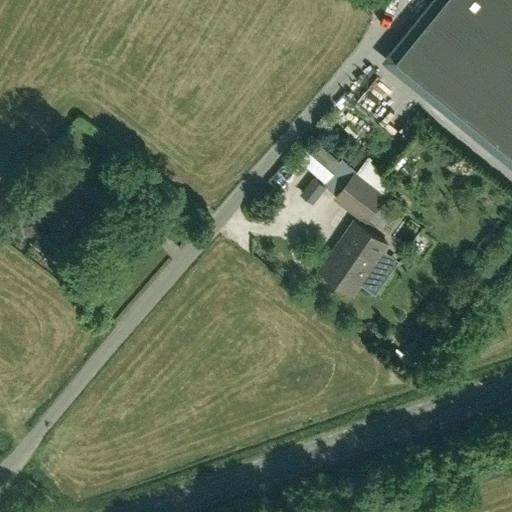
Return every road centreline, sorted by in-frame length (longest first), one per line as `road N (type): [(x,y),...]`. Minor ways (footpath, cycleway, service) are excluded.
road 1 (unclassified): [(0,476),(375,42),(394,0)]
road 2 (secondary): [(149,511),(511,385)]
